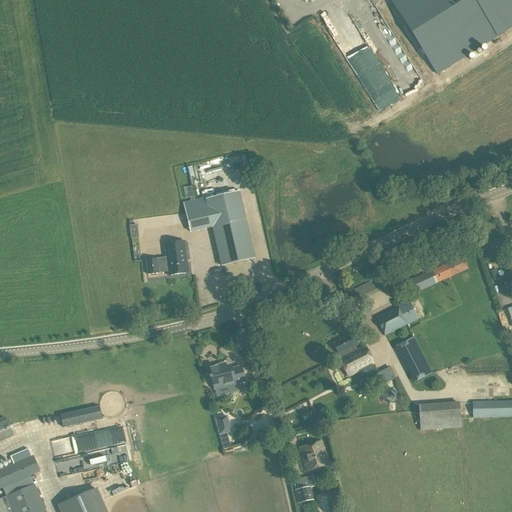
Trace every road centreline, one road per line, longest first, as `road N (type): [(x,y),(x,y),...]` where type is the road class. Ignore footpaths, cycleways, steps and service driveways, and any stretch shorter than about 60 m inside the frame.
road 1 (unclassified): [(238,312),(511,188)]
road 2 (unclassified): [(0,354),(175,330),(238,312)]
road 3 (unclassified): [(276,445),(238,312)]
